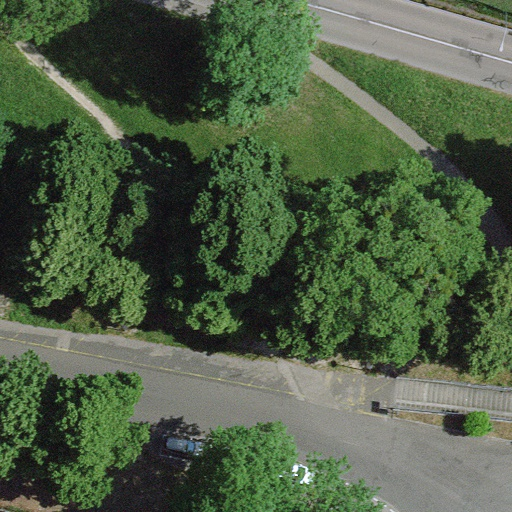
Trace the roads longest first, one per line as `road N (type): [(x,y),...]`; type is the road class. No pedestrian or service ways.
road 1 (residential): [(0,360),(328,443),(511,504)]
road 2 (tertiary): [(295,0),(511,63)]
